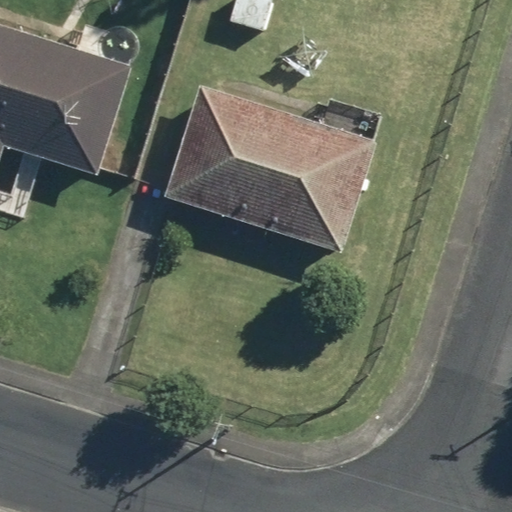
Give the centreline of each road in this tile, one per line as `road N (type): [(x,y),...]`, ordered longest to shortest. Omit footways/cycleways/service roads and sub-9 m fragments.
road 1 (residential): [(0,439),(242,511)]
road 2 (residential): [(511,281),(435,511)]
